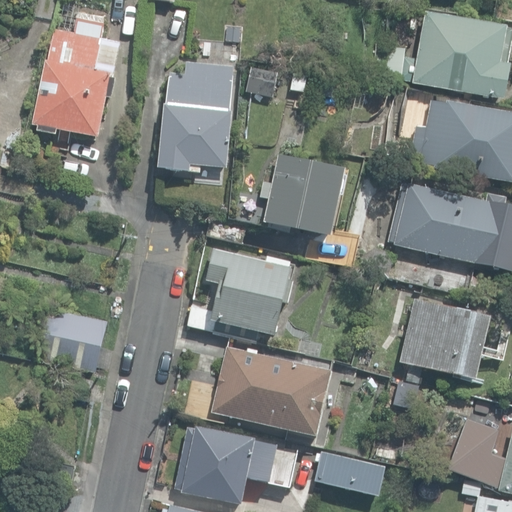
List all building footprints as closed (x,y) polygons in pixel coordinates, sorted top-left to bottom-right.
[(412,84),(504,101),(510,65),(508,64),(511,38),(511,29),(507,29),(507,26),(425,13),(417,59),(405,56),(405,48),(380,46),(375,80),(401,83),(401,80),(413,82),(412,84)] [(58,130),(99,138),(107,98),(113,99),(116,79),(114,79),(121,42),(102,39),(105,25),(77,19),(74,33),(54,29),(48,61),(46,60),(33,125),(38,126),(37,131),(57,135),(58,130)] [(158,170),(200,174),(200,167),(227,169),(232,112),(230,112),(234,69),(205,66),(203,86),(196,86),(198,65),(186,64),(185,75),(176,74),(176,80),(169,79),(167,106),(164,106),(158,170)] [(289,91),(303,94),(306,77),(293,74),(289,91)] [(433,170),(511,184),(511,113),(446,102),(446,104),(431,101),(426,128),(416,126),(410,158),(420,160),(419,164),(434,167),(433,170)] [(264,223),(331,238),(346,170),(278,155),(271,184),(263,182),(260,198),(269,200),(264,223)] [(394,245),(511,273),(511,206),(504,205),(506,198),(487,194),(485,203),(408,184),(408,186),(402,185),(388,241),(394,243),(394,245)] [(207,236),(242,245),(247,225),(212,216),(209,227),(207,236)] [(220,324),(274,337),(282,304),(287,305),(293,281),(288,280),(291,268),(288,267),(289,262),(268,257),(270,251),(261,249),(258,260),(213,249),(206,281),(219,284),(212,313),(192,308),(187,326),(218,334),(220,324)] [(362,266),(381,271),(385,254),(366,250),(362,266)] [(399,363),(475,381),(490,317),(415,299),(399,363)] [(37,362),(95,375),(107,322),(49,309),(37,362)] [(211,413),(316,437),(333,363),(295,354),(293,364),(226,348),(211,413)] [(61,397),(89,403),(93,382),(65,377),(61,397)] [(181,493),(241,505),(247,478),(270,483),(272,472),(280,474),(284,456),(275,455),(277,446),(254,442),(255,439),(195,427),(195,429),(187,427),(175,489),(182,490),(181,493)] [(486,489),(511,494),(511,431),(507,453),(501,452),(496,473),(501,474),(499,482),(488,480),(486,489)] [(315,481),(378,497),(386,467),(321,451),(321,454),(317,453),(315,461),(319,462),(315,481)] [(34,482),(70,489),(75,466),(39,458),(34,482)] [(449,478),(484,487),(488,468),(454,460),(449,478)] [(511,511),(511,500),(477,494),(473,511),(511,511)]
